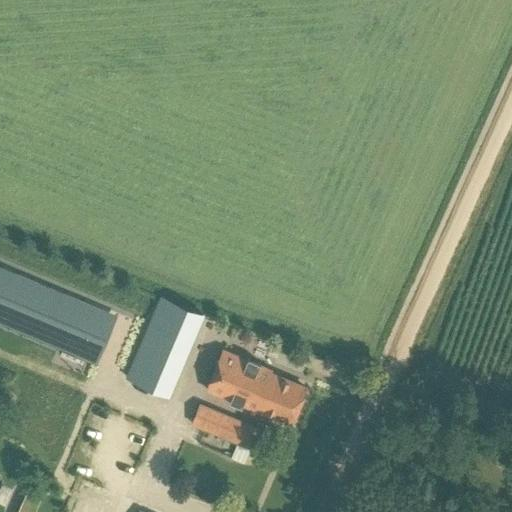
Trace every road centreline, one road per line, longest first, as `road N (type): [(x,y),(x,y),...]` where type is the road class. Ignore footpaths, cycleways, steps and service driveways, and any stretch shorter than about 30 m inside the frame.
road 1 (track): [(394,362),(511,111)]
road 2 (track): [(326,511),(394,362)]
